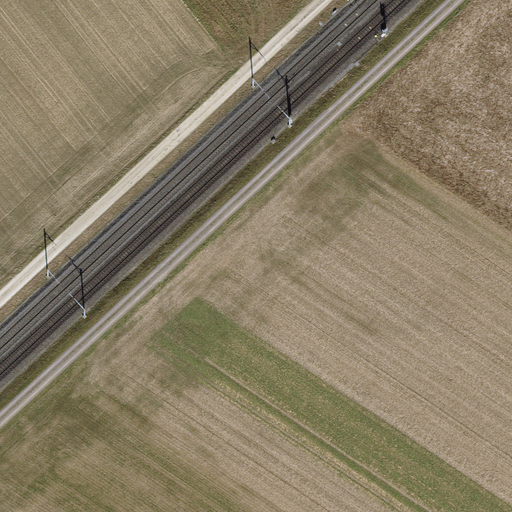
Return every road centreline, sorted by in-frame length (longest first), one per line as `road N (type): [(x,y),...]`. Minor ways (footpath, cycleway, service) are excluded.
road 1 (track): [(458,0),(0,421)]
road 2 (track): [(0,298),(323,0)]
